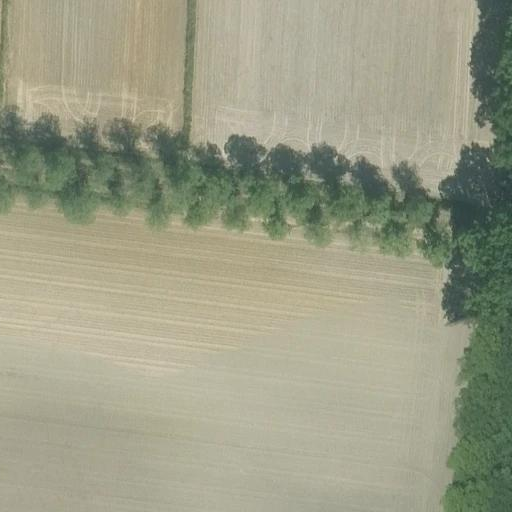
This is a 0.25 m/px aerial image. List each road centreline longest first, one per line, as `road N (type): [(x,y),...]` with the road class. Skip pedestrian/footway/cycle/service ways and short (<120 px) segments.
road 1 (track): [(511,223),(0,160)]
road 2 (unclassified): [(491,511),(511,364)]
